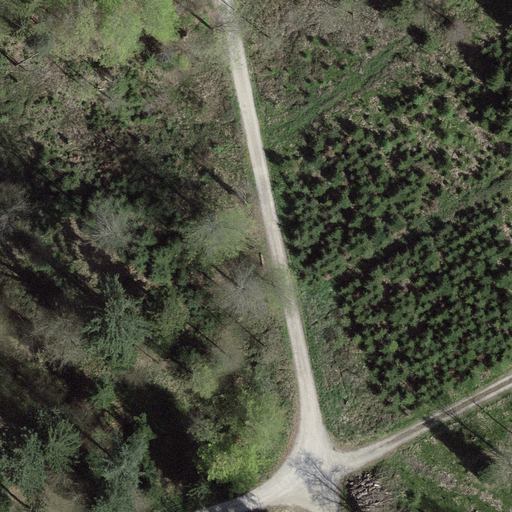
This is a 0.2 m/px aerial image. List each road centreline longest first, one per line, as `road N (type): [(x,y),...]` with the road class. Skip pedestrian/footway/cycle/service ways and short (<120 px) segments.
road 1 (track): [(332,511),(223,0)]
road 2 (track): [(216,511),(393,441),(511,379)]
